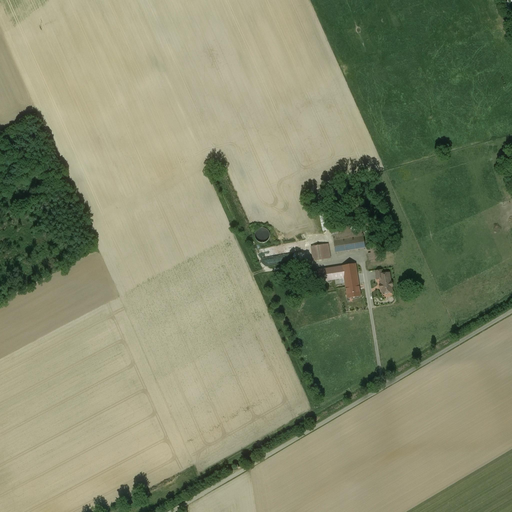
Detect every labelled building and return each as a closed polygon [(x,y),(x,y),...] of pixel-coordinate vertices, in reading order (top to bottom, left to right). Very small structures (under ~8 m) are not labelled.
[(328,230),(321,194),(316,195),(323,231),(328,230)] [(272,237),(266,226),(257,231),(263,242),(272,237)] [(357,232),(329,236),(332,257),(360,253),(357,232)] [(369,259),(382,259),(381,243),(371,244),(371,253),(369,253),(369,259)] [(328,261),(325,245),(307,249),(310,264),(328,261)] [(273,248),(261,250),(263,258),(275,256),(273,248)] [(358,302),(353,267),(343,269),(311,274),(313,286),(341,282),(344,304),(358,302)] [(388,273),(372,275),(373,285),(377,284),(378,300),(390,299),(388,273)]
